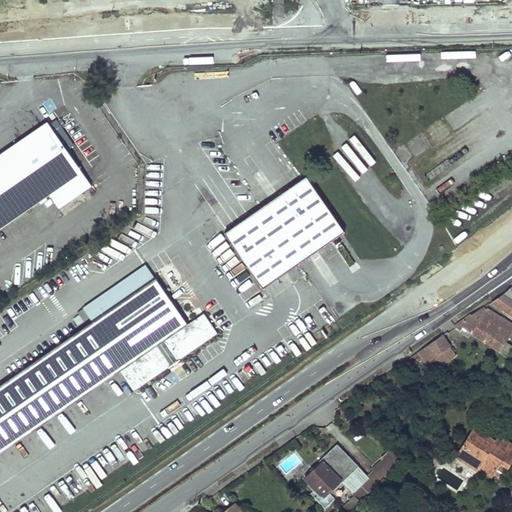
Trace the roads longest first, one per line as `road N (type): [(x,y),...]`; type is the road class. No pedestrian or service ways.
road 1 (primary): [(511,226),(110,511)]
road 2 (primary): [(155,511),(511,262)]
road 3 (unknown): [(148,110),(313,68),(482,69),(511,80)]
road 4 (secondary): [(0,55),(323,33)]
road 5 (secondary): [(323,33),(511,26)]
